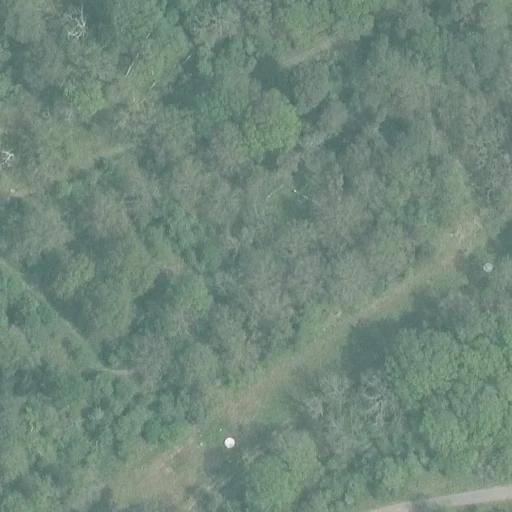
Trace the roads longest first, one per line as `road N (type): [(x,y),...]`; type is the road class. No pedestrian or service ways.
road 1 (track): [(421,0),(0,203)]
road 2 (track): [(150,511),(252,448),(351,363),(511,273)]
road 3 (track): [(103,367),(0,256)]
